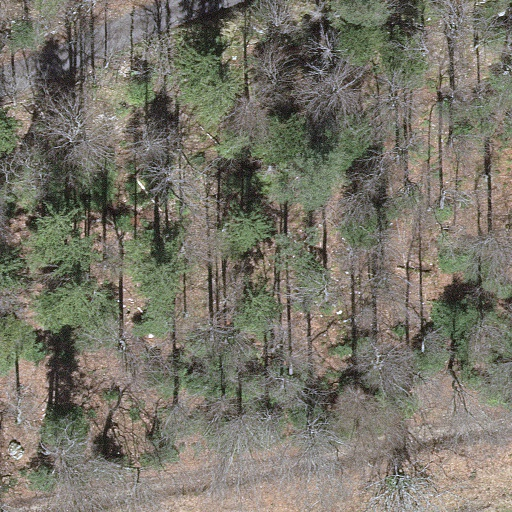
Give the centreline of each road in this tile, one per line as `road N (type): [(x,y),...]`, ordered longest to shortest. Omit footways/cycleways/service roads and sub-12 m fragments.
road 1 (track): [(3,511),(511,420)]
road 2 (unclassified): [(208,0),(0,82)]
